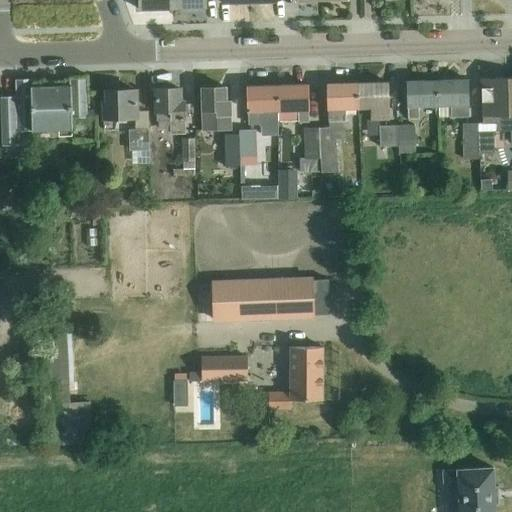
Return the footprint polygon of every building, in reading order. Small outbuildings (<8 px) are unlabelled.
[(173,8),(173,0),(138,0),(139,10),(173,8)] [(173,0),(173,8),(207,7),(206,0),(173,0)] [(15,80),(16,97),(0,96),(0,145),(23,146),(23,132),(33,131),(73,130),(72,118),(87,117),(87,110),(86,78),(69,78),(70,86),(32,87),(31,79),(15,80)] [(483,124),(479,124),(479,130),(480,153),(495,152),(495,130),(511,130),(511,143),(511,78),(494,78),(494,82),(482,82),(482,97),(483,124)] [(467,80),(437,81),(437,97),(438,106),(450,106),(450,117),(458,117),(469,117),(468,97),(467,80)] [(438,106),(437,81),(407,82),(408,119),(418,119),(418,107),(438,106)] [(387,82),(357,83),(357,97),(358,109),(369,108),(369,118),(388,118),(387,97),(387,82)] [(335,149),(335,137),(345,137),(344,109),(358,109),(357,83),(327,84),(329,128),(318,129),(320,172),(336,171),(335,149)] [(278,112),(278,121),(298,120),(298,122),(309,122),(307,85),(278,86),(279,112),(278,112)] [(278,135),(278,121),(278,112),(279,112),(278,86),(247,87),(247,97),(248,124),(259,124),(261,126),(262,135),(278,135)] [(202,88),(203,131),(231,130),(230,102),(226,102),(225,87),(202,88)] [(156,122),(171,121),(171,135),(185,134),(184,103),(180,103),(179,89),(155,90),(156,112),(156,122)] [(114,119),(136,118),(135,90),(106,91),(106,104),(103,104),(104,130),(115,130),(114,119)] [(414,122),(399,123),(399,124),(400,147),(400,151),(415,150),(415,141),(414,141),(414,136),(415,136),(414,122)] [(399,124),(379,125),(379,134),(380,147),(400,147),(399,124)] [(478,157),(478,143),(478,124),(464,124),(464,143),(464,157),(466,157),(478,157)] [(150,163),(149,130),(148,130),(148,126),(127,127),(128,150),(137,150),(137,164),(150,163)] [(320,172),(318,129),(306,129),(307,158),(299,159),(300,173),(320,172)] [(257,130),(239,130),(239,134),(240,157),(257,156),(257,130)] [(239,134),(224,134),(225,166),(240,166),(240,157),(239,134)] [(182,139),(183,162),(183,167),(173,168),(173,175),(194,175),(193,138),(182,139)] [(292,171),(278,171),(278,199),(297,199),(297,174),(292,171)] [(13,178),(0,177),(0,209),(14,209),(13,178)] [(492,181),(482,182),(482,192),(492,192),(492,181)] [(110,183),(98,184),(99,206),(111,206),(110,183)] [(259,185),(241,186),(241,199),(259,198),(259,185)] [(99,211),(92,212),(92,227),(100,227),(99,211)] [(77,245),(87,245),(86,225),(76,225),(77,245)] [(312,279),(212,283),(214,319),(313,315),(312,279)] [(67,399),(64,330),(34,331),(38,443),(89,442),(88,399),(67,399)] [(289,400),(322,400),(322,347),(289,347),(289,393),(264,393),(264,398),(269,398),(269,408),(289,408),(289,400)] [(246,356),(203,357),(204,382),(247,381),(246,356)] [(177,403),(177,370),(163,371),(164,403),(177,403)] [(198,372),(189,372),(189,381),(198,381),(198,372)] [(443,471),(444,487),(447,487),(457,487),(458,487),(459,509),(459,511),(495,511),(495,506),(495,505),(498,505),(499,505),(499,496),(498,486),(498,485),(497,485),(497,486),(494,486),(493,467),(473,469),(457,469),(457,470),(456,470),(451,471),(443,471)]
